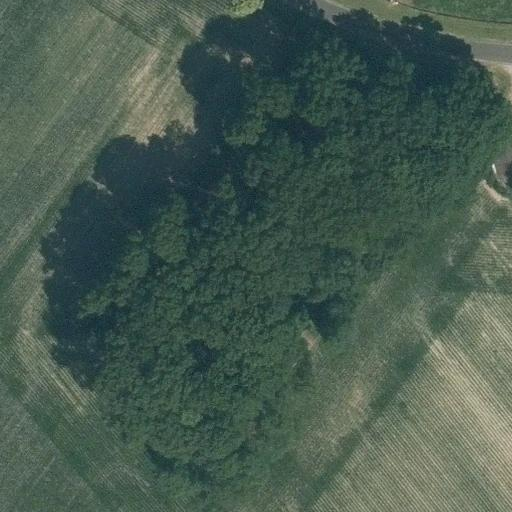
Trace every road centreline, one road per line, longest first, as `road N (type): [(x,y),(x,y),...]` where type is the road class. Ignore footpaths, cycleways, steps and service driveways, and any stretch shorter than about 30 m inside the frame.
road 1 (track): [(468,51),(460,109),(206,444)]
road 2 (tertiary): [(511,55),(414,44),(299,0)]
